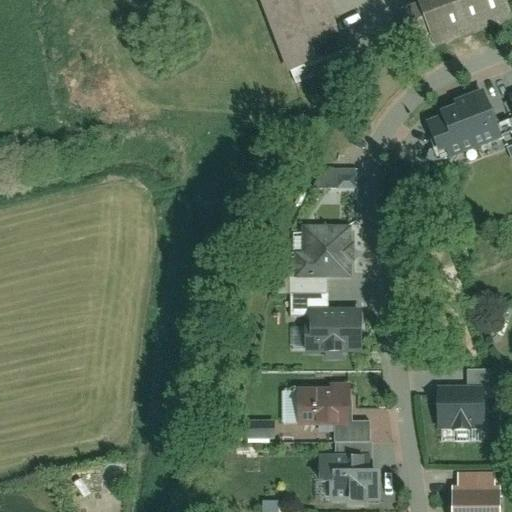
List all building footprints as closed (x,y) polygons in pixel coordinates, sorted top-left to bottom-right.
[(258,0),(286,76),(346,53),(326,0),(258,0)] [(511,19),(504,0),(416,0),(435,48),(511,19)] [(391,9),(400,40),(415,36),(407,5),(391,9)] [(428,125),(442,161),(500,139),(483,95),(457,105),(458,108),(441,115),(443,119),(428,125)] [(294,282),(352,281),(351,229),(302,230),(302,256),(294,256),(294,282)] [(308,357),(360,357),(360,312),(308,312),(308,357)] [(332,444),(371,443),(370,424),(352,425),(351,385),(331,385),(331,393),(297,394),(298,429),(332,428),(332,444)] [(436,389),(436,431),(484,431),(484,389),(436,389)] [(266,442),(266,421),(237,421),(236,442),(266,442)] [(347,509),(380,508),(378,458),(371,458),(371,443),(332,444),(333,456),(318,456),(319,496),(327,496),(327,504),(347,503),(347,509)] [(457,490),(452,489),(451,511),(500,511),(501,489),(493,489),(493,476),(458,476),(457,490)]
